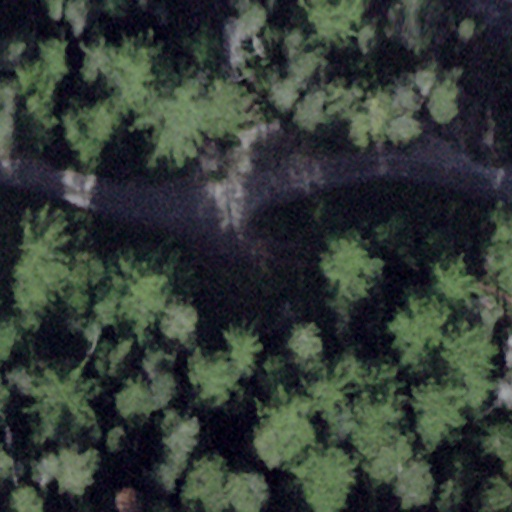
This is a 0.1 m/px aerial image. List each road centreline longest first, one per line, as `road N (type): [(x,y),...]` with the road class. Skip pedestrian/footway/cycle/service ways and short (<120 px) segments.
road 1 (track): [(0,162),(186,202),(408,196),(511,226)]
road 2 (track): [(186,202),(258,233),(447,277),(511,302)]
